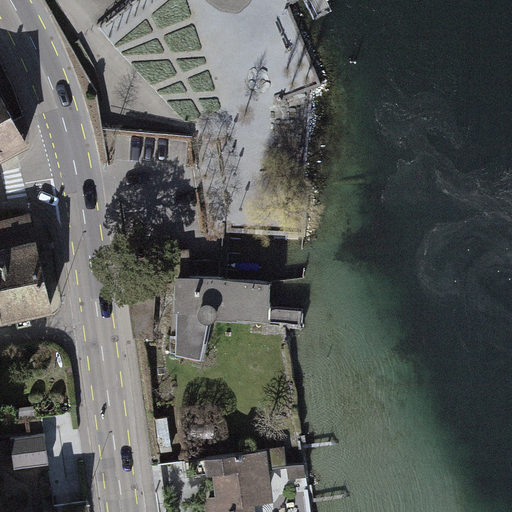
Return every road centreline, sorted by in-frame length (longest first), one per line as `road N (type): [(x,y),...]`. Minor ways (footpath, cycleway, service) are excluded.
road 1 (primary): [(94,319),(116,511)]
road 2 (primary): [(14,0),(45,62),(78,175)]
road 3 (primary): [(78,175),(94,319)]
